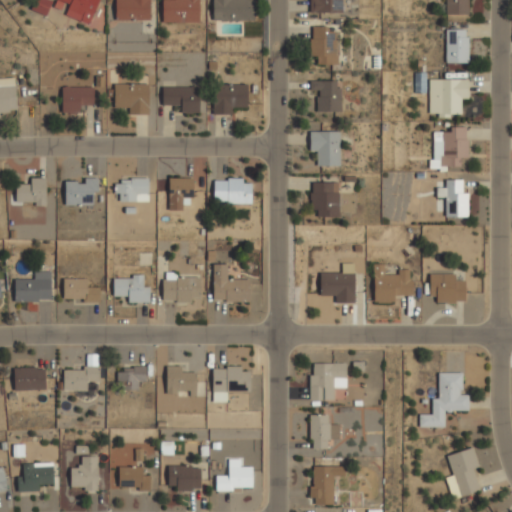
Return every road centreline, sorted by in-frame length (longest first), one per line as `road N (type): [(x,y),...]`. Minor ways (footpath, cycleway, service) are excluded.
road 1 (residential): [(511,334),(0,338)]
road 2 (residential): [(277,511),(276,0)]
road 3 (residential): [(498,0),(503,444),(511,468)]
road 4 (residential): [(277,148),(0,152)]
